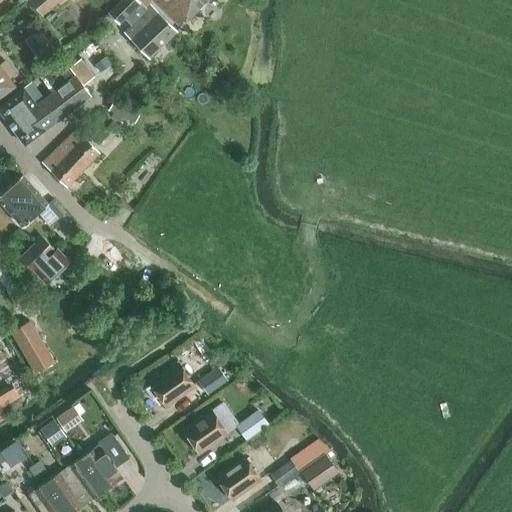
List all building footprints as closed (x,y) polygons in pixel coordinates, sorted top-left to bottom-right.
[(29,0),(42,13),(58,0),(29,0)] [(148,57),(176,30),(149,2),(145,7),(137,0),(117,0),(106,11),(117,22),(122,16),(130,24),(123,32),(148,57)] [(153,0),(179,26),(206,0),(153,0)] [(32,32),(48,54),(57,48),(41,26),(32,32)] [(112,63),(106,56),(94,64),(100,72),(112,63)] [(49,82),(55,90),(70,110),(90,95),(82,84),(93,77),(80,59),(49,82)] [(0,96),(15,86),(9,78),(15,74),(5,60),(0,63),(0,96)] [(23,87),(0,104),(0,111),(12,128),(24,144),(70,110),(55,90),(35,104),(28,94),(23,88),(23,87)] [(140,110),(115,97),(108,109),(134,122),(140,110)] [(66,186),(99,151),(76,129),(42,162),(66,186)] [(48,203),(22,174),(0,192),(0,201),(22,226),(38,212),(50,225),(66,211),(54,198),(48,203)] [(43,250),(49,257),(55,251),(55,250),(42,236),(35,243),(43,250)] [(35,243),(21,257),(33,270),(34,270),(46,282),(62,266),(68,260),(56,249),(55,250),(55,251),(49,257),(43,250),(35,243)] [(118,244),(106,256),(121,271),(133,259),(118,244)] [(29,320),(10,331),(35,372),(54,361),(29,320)] [(193,341),(202,354),(209,349),(200,336),(193,341)] [(165,406),(194,385),(178,363),(149,383),(165,406)] [(0,407),(33,387),(25,374),(0,389),(0,407)] [(82,419),(73,406),(57,418),(66,431),(82,419)] [(268,422),(258,408),(236,424),(246,438),(268,422)] [(202,415),(192,423),(182,430),(198,453),(227,432),(211,409),(202,415)] [(44,426),(56,443),(66,436),(54,418),(44,426)] [(36,441),(30,433),(20,440),(26,448),(36,441)] [(28,456),(16,439),(1,451),(13,467),(28,456)] [(81,456),(105,490),(123,477),(99,443),(81,456)] [(301,471),(313,489),(338,472),(325,454),(313,462),(301,471)] [(87,502),(105,490),(81,456),(63,468),(87,502)] [(231,499),(260,479),(244,456),(215,476),(231,499)] [(280,486),(296,474),(300,471),(291,458),(270,472),(280,486)] [(33,464),(40,474),(46,470),(39,460),(33,464)] [(35,477),(40,474),(33,464),(28,467),(35,477)] [(67,511),(73,511),(87,502),(63,468),(45,481),(67,511)] [(6,481),(0,485),(0,492),(3,497),(13,490),(6,481)] [(40,511),(67,511),(45,481),(27,493),(40,511)] [(283,511),(277,503),(263,511),(283,511)]
